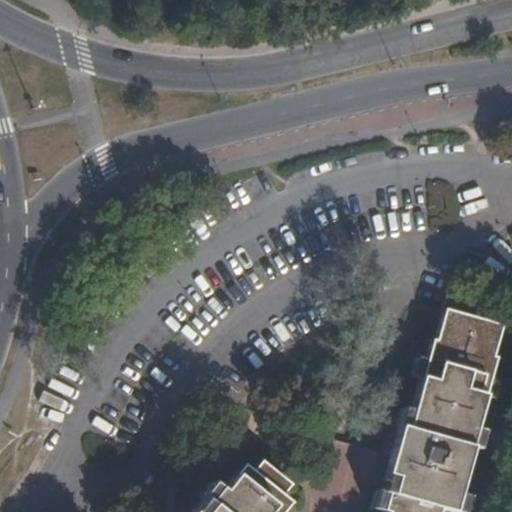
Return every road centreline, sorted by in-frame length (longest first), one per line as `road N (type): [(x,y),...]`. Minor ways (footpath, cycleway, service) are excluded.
road 1 (residential): [(511,170),(401,172),(332,187),(231,228),(145,305),(33,511)]
road 2 (secondary): [(0,264),(55,199),(106,161),(382,90),(511,68)]
road 3 (secondary): [(511,16),(235,75),(150,72),(90,57),(0,14)]
